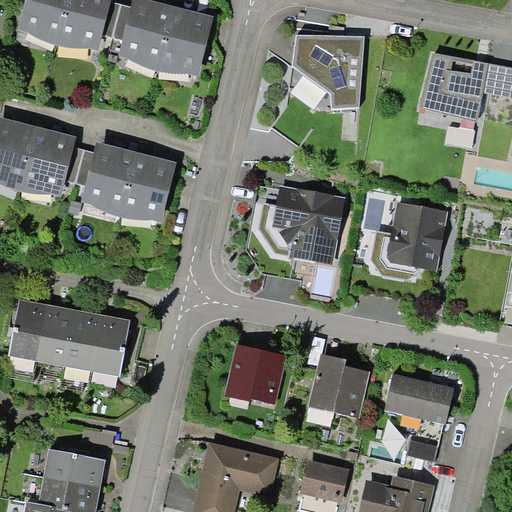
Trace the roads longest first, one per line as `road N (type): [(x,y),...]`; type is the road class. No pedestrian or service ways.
road 1 (residential): [(187,301),(501,356)]
road 2 (residential): [(187,301),(253,0)]
road 3 (residential): [(140,511),(187,301)]
road 4 (residential): [(464,511),(501,356)]
road 5 (residential): [(369,0),(511,26)]
